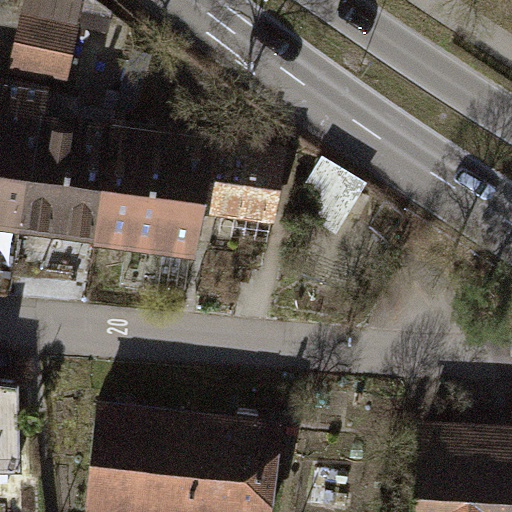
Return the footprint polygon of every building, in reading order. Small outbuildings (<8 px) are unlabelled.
[(85,0),(21,0),(9,63),(72,75),(85,0)] [(41,79),(0,73),(0,215),(23,218),(38,99),(41,79)] [(108,108),(38,99),(23,218),(93,227),(108,108)] [(282,130),(108,108),(93,227),(193,240),(198,203),(272,212),(282,130)] [(0,474),(18,474),(16,367),(0,367),(0,474)] [(79,511),(160,511),(171,396),(91,389),(79,511)] [(160,511),(270,511),(281,406),(171,396),(160,511)] [(511,511),(511,421),(418,417),(414,511),(511,511)]
